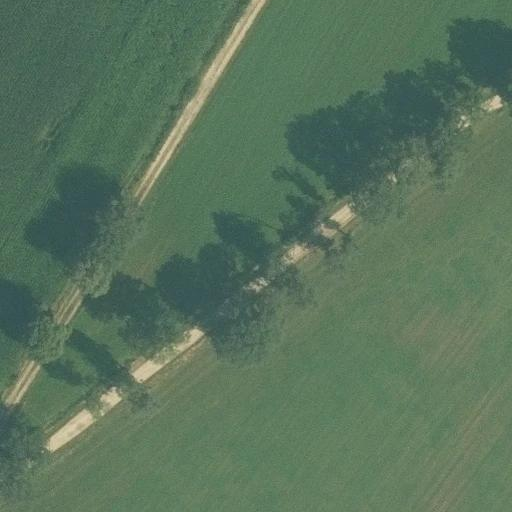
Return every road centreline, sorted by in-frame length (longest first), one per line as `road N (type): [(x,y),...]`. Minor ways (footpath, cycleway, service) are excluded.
road 1 (track): [(511,93),(0,483)]
road 2 (track): [(0,422),(252,0)]
